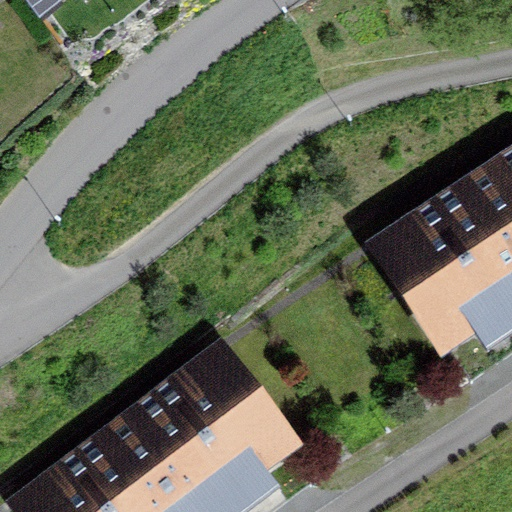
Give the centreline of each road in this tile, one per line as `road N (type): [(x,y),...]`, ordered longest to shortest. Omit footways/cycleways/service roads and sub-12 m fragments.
road 1 (residential): [(0,298),(58,294),(106,273),(326,111),(367,93),(511,61)]
road 2 (residential): [(257,0),(149,82),(0,246)]
road 3 (residential): [(511,392),(325,511)]
